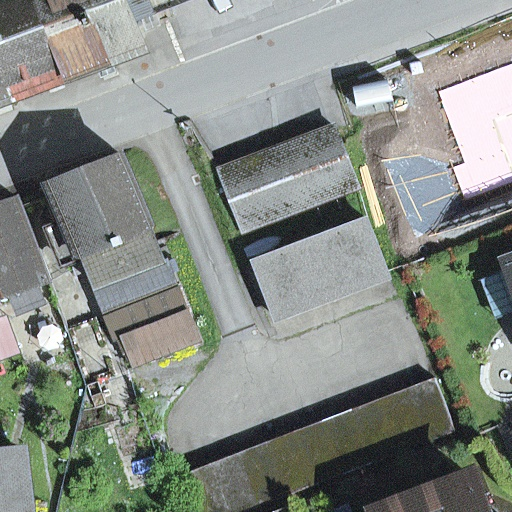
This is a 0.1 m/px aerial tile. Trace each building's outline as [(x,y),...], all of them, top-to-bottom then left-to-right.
[(0,0),(0,56),(16,99),(69,79),(39,0),(0,0)] [(39,0),(69,79),(147,51),(134,20),(155,12),(151,0),(39,0)] [(151,0),(155,12),(156,14),(193,0),(151,0)] [(0,104),(16,99),(0,56),(0,104)] [(357,187),(335,130),(221,173),(243,230),(357,187)] [(108,313),(174,286),(124,160),(54,188),(69,225),(53,231),(66,263),(86,255),(108,313)] [(0,300),(14,295),(37,286),(50,281),(20,201),(0,209),(0,300)] [(311,242),(332,298),(389,277),(367,220),(311,242)] [(255,262),(276,319),(332,298),(311,242),(255,262)] [(511,314),(511,269),(482,281),(497,320),(511,314)] [(20,311),(44,302),(37,286),(14,295),(20,311)] [(108,313),(120,341),(123,340),(186,315),(174,286),(108,313)] [(201,343),(189,313),(186,315),(123,340),(135,369),(201,343)] [(0,353),(19,347),(10,321),(0,323),(0,353)] [(436,379),(408,390),(428,443),(456,432),(436,379)] [(401,453),(428,443),(408,390),(380,400),(401,453)] [(380,400),(352,411),(372,464),(401,453),(380,400)] [(352,411),(324,422),(344,475),(372,464),(352,411)] [(324,422),(296,432),(316,485),(344,475),(324,422)] [(296,432),(268,443),(288,496),(316,485),(296,432)] [(268,443),(239,454),(260,507),(288,496),(268,443)] [(0,456),(0,511),(30,511),(25,454),(0,456)] [(239,454),(212,465),(229,511),(247,511),(260,507),(239,454)] [(229,511),(212,465),(184,476),(197,511),(229,511)] [(386,511),(486,511),(475,479),(386,511)]
